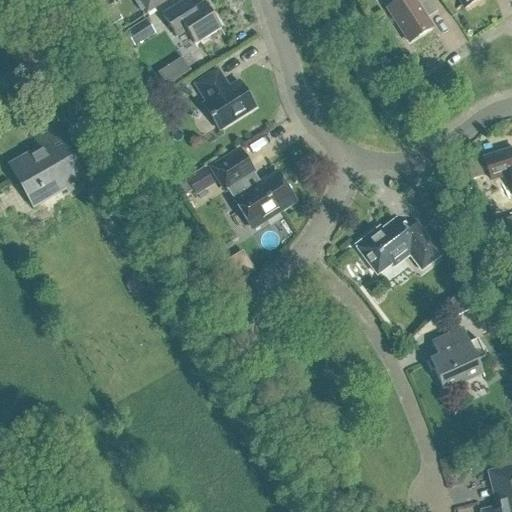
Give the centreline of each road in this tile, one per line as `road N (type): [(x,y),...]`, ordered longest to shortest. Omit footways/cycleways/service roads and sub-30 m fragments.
road 1 (residential): [(344,511),(244,349),(258,298),(298,255)]
road 2 (residential): [(430,503),(425,446),(397,377),(346,300),(298,255)]
road 3 (residential): [(352,154),(307,118),(268,0)]
road 4 (residential): [(511,107),(420,160),(372,162),(352,154)]
road 5 (residential): [(114,130),(53,0)]
